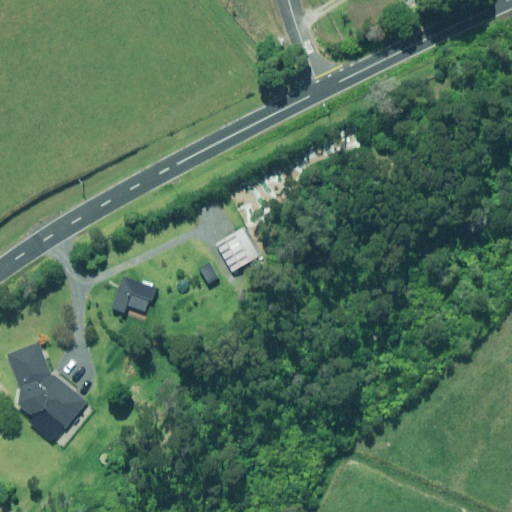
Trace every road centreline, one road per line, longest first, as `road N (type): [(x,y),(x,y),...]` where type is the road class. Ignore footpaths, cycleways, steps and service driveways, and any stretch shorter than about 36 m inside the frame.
road 1 (unclassified): [(0,270),(77,219),(323,90)]
road 2 (unclassified): [(323,90),(509,0)]
